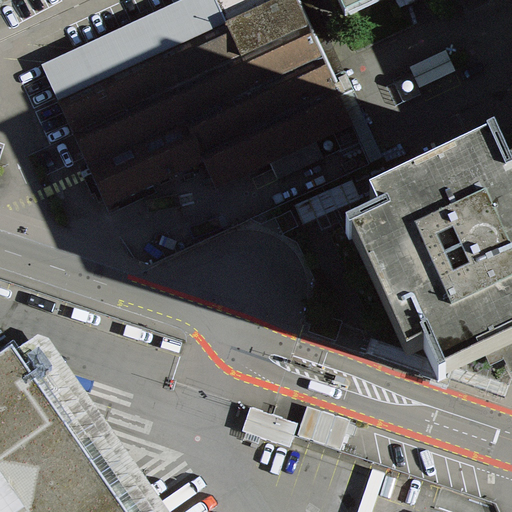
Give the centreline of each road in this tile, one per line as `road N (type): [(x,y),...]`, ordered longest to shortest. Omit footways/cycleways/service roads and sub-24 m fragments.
road 1 (residential): [(0,247),(212,321),(303,384)]
road 2 (unknown): [(212,321),(205,420),(255,511)]
